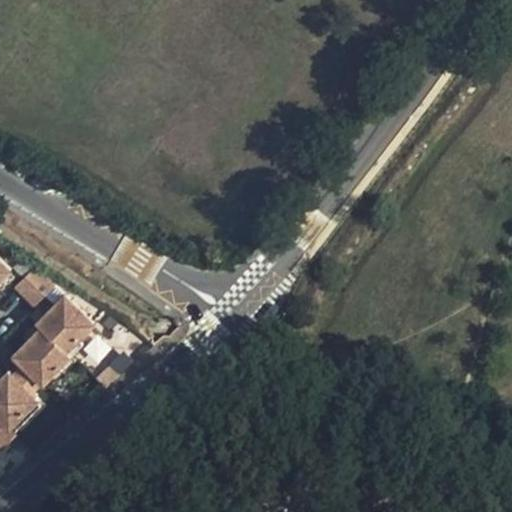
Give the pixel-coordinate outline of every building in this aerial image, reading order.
[(0,253),(0,278),(10,269),(13,266),(0,253)] [(34,266),(14,286),(24,296),(33,306),(53,285),(34,266)] [(10,269),(0,278),(0,281),(4,285),(15,274),(10,269)] [(42,325),(67,349),(78,338),(94,321),(66,293),(64,295),(43,315),(37,321),(42,325)] [(42,325),(37,321),(24,335),(28,339),(42,325)] [(42,325),(28,339),(14,353),(23,362),(43,381),(49,374),(70,353),(71,353),(67,349),(42,325)] [(82,341),(78,338),(67,349),(71,353),(82,341)] [(70,353),(49,374),(54,379),(75,358),(70,353)] [(43,381),(23,362),(12,373),(9,369),(0,378),(0,415),(4,420),(10,426),(12,424),(36,399),(38,397),(32,392),(43,381)] [(36,399),(12,424),(17,429),(41,404),(36,399)]
